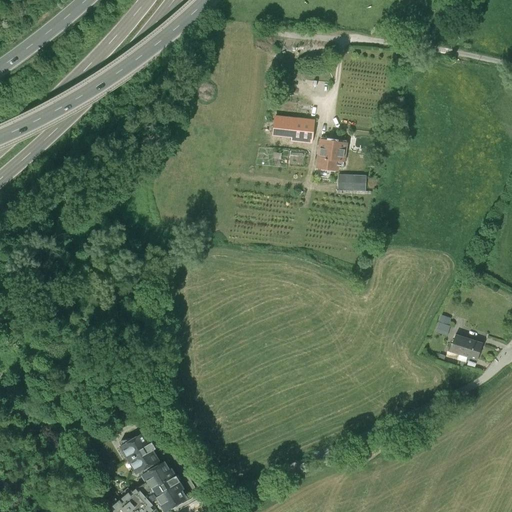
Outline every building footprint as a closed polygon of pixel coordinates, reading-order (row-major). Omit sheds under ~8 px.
[(314,122),(275,117),(273,135),(292,137),(291,140),(311,143),(314,122)] [(375,133),(354,131),(353,137),(353,140),(349,140),(348,148),(354,149),(355,145),(374,147),(375,133)] [(320,140),(316,168),(335,171),(336,166),(343,167),(346,143),(320,140)] [(366,177),(338,176),(337,190),(365,191),(366,177)] [(450,318),(441,314),(438,322),(448,326),(450,318)] [(448,326),(438,322),(435,332),(447,336),(450,326),(448,326)] [(455,335),(449,351),(450,351),(460,354),(459,360),(465,362),(467,356),(477,360),(482,344),(466,339),(457,336),(457,335),(455,335)] [(137,472),(143,474),(161,463),(160,461),(158,460),(152,449),(154,449),(153,449),(156,447),(153,442),(152,441),(149,443),(143,433),(134,438),(134,437),(121,439),(122,445),(121,445),(137,472)] [(154,506),(160,502),(164,510),(172,505),(173,507),(178,502),(178,501),(185,497),(181,491),(183,489),(179,482),(180,481),(176,475),(175,476),(171,468),(169,469),(164,462),(161,463),(143,474),(147,481),(138,487),(154,506)] [(149,511),(155,507),(154,506),(138,487),(132,492),(131,490),(111,507),(115,511),(149,511)]
